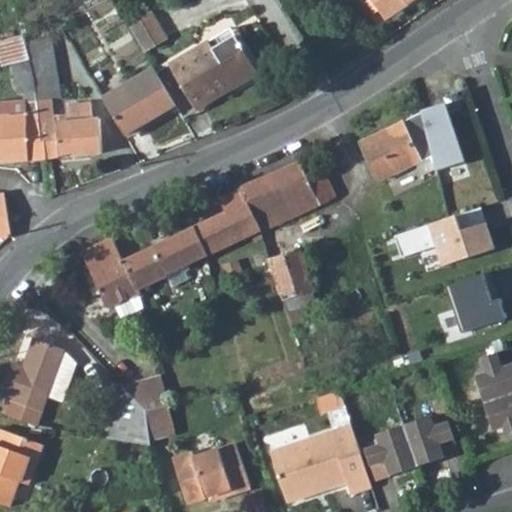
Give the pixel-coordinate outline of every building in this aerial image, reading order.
[(370,0),(385,22),(416,0),(370,0)] [(171,43),(153,14),(130,28),(147,56),(171,43)] [(37,86),(28,53),(23,35),(22,34),(0,40),(0,49),(5,66),(14,64),(17,87),(22,87),(37,86)] [(215,36),(169,64),(194,105),(232,82),(235,87),(258,73),(235,34),(220,44),(215,36)] [(23,35),(28,53),(37,86),(40,123),(40,124),(55,123),(55,117),(59,117),(58,96),(63,95),(57,36),(23,35)] [(157,73),(107,103),(129,140),(179,110),(157,73)] [(232,82),(194,105),(197,110),(235,87),(232,82)] [(40,124),(40,123),(37,86),(22,87),(24,101),(26,101),(28,116),(28,125),(40,124)] [(0,117),(28,116),(26,101),(24,101),(0,103),(0,117)] [(47,160),(103,155),(100,110),(97,106),(95,106),(94,107),(90,103),(66,105),(67,121),(60,122),(60,116),(59,117),(55,117),(55,123),(40,124),(41,142),(45,143),(47,160)] [(446,106),(420,116),(434,171),(439,187),(470,177),(446,106)] [(420,114),(359,143),(377,183),(413,166),(431,158),(420,116),(420,114)] [(28,116),(0,117),(0,163),(19,162),(47,160),(45,143),(41,142),(40,124),(28,125),(28,116)] [(434,171),(431,158),(413,166),(418,178),(434,171)] [(318,198),(302,166),(245,195),(247,200),(260,228),(318,198)] [(0,238),(12,237),(6,193),(0,194),(0,238)] [(260,228),(247,200),(129,261),(125,263),(135,286),(139,293),(166,280),(163,276),(180,267),(260,228)] [(498,249),(487,223),(464,231),(459,217),(398,234),(405,255),(439,245),(447,266),(498,249)] [(83,257),(108,311),(116,307),(140,295),(139,293),(135,286),(125,263),(129,261),(120,241),(118,237),(83,255),(83,257)] [(271,263),(284,302),(313,292),(301,254),(271,263)] [(244,279),(238,259),(227,262),(232,283),(244,279)] [(180,267),(163,276),(166,280),(168,287),(185,279),(180,267)] [(485,280),(449,292),(464,338),(508,324),(501,305),(494,306),(485,280)] [(292,325),(321,316),(313,292),(284,302),(292,325)] [(144,310),(140,295),(116,307),(122,320),(144,310)] [(73,357),(62,345),(31,335),(21,365),(9,361),(0,389),(0,393),(10,396),(9,400),(40,409),(46,392),(59,397),(73,357)] [(511,432),(511,357),(507,343),(474,353),(479,366),(470,369),(489,426),(498,423),(502,436),(511,432)] [(305,362),(299,364),(301,370),(307,368),(305,362)] [(167,398),(160,370),(142,376),(150,409),(160,406),(162,406),(169,404),(167,398)] [(150,409),(142,376),(118,381),(147,410),(150,409)] [(118,381),(101,437),(152,445),(147,410),(118,381)] [(9,400),(4,415),(35,425),(40,409),(9,400)] [(162,406),(160,406),(169,438),(177,435),(169,404),(162,406)] [(150,409),(147,410),(152,445),(169,438),(160,406),(150,409)] [(371,429),(373,439),(358,444),(368,476),(455,448),(444,415),(430,420),(427,411),(371,429)] [(330,486),(336,484),(347,480),(350,489),(371,483),(368,476),(358,444),(351,423),(320,434),(270,451),(287,500),(312,492),(310,485),(329,479),(330,486)] [(31,483),(45,444),(0,427),(0,501),(11,506),(21,479),(31,483)] [(248,484),(232,440),(192,455),(191,450),(170,458),(188,503),(208,495),(209,499),(248,484)] [(310,485),(312,492),(330,486),(329,479),(310,485)]
